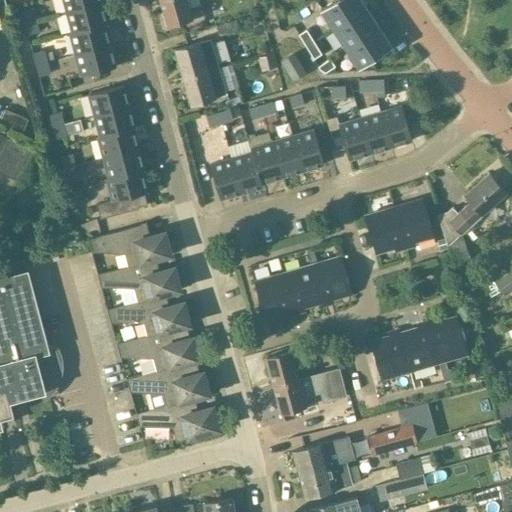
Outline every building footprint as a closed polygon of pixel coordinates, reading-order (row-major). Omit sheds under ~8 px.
[(62,0),(66,13),(102,4),(100,0),(62,0)] [(160,0),(168,27),(191,20),(203,16),(198,1),(201,0),(160,0)] [(335,0),(320,10),(321,11),(321,10),(335,31),(367,9),(360,0),(335,0)] [(72,34),(105,25),(107,25),(102,4),(66,13),(72,34)] [(20,11),(24,23),(36,20),(33,8),(20,11)] [(367,9),(335,31),(347,50),(379,28),(367,9)] [(40,32),(36,20),(24,23),(27,35),(40,32)] [(236,20),(216,26),(219,36),(239,30),(236,20)] [(70,34),(76,55),(111,46),(105,25),(72,34),(70,34)] [(379,28),(347,50),(359,68),(358,68),(358,69),(392,47),(392,46),(391,46),(379,28)] [(306,30),(299,35),(306,47),(314,42),(306,30)] [(217,63),(213,52),(210,40),(175,50),(184,78),(233,63),(230,54),(224,56),(225,60),(217,63)] [(314,42),(306,47),(314,59),(322,55),(314,42)] [(116,68),(111,46),(76,55),(81,77),(116,68)] [(32,53),(35,65),(48,62),(44,50),(32,53)] [(293,82),(307,73),(294,52),(280,60),(293,82)] [(262,72),(278,67),(274,53),(258,58),(262,72)] [(330,59),(318,67),(320,70),(325,73),(335,67),(330,59)] [(51,74),(48,62),(35,65),(39,77),(51,74)] [(233,64),(233,63),(184,78),(192,106),(216,99),(215,98),(226,95),(225,91),(239,87),(232,64),(233,64)] [(359,92),(376,91),(376,79),(358,80),(359,92)] [(384,79),(376,79),(376,91),(376,97),(385,97),(384,79)] [(89,95),(96,116),(129,107),(123,85),(89,95)] [(345,86),(332,86),(332,99),(346,98),(345,86)] [(301,92),(281,98),(285,111),(305,105),(301,92)] [(273,101),(260,105),(264,117),(266,117),(268,124),(277,121),(275,114),(276,113),(273,101)] [(252,120),(264,117),(260,105),(249,108),(252,120)] [(102,138),(132,130),(135,129),(129,107),(96,116),(102,138)] [(230,108),(217,112),(221,124),(234,121),(230,108)] [(401,108),(380,114),(391,149),(412,142),(401,108)] [(0,120),(0,121),(23,131),(29,119),(5,109),(0,120)] [(62,112),(49,115),(52,128),(65,124),(68,136),(84,132),(81,119),(64,124),(64,122),(62,114),(62,112)] [(209,128),(221,124),(217,112),(205,116),(209,128)] [(380,114),(360,120),(370,154),(391,149),(380,114)] [(349,160),(370,154),(360,120),(339,126),(349,160)] [(65,124),(52,128),(56,140),(68,136),(65,124)] [(138,151),(132,130),(102,138),(97,139),(103,160),(138,151)] [(314,131),(292,138),(302,171),(324,165),(314,131)] [(0,171),(19,181),(35,150),(8,137),(0,152),(0,171)] [(292,138),(272,144),(282,177),(302,171),(292,138)] [(272,144),(251,150),(252,153),(261,184),(282,177),(272,144)] [(144,171),(138,151),(103,160),(109,180),(141,172),(144,171)] [(60,157),(64,169),(76,166),(73,153),(60,157)] [(252,153),(231,159),(241,193),(262,187),(261,184),(252,153)] [(220,199),(241,193),(231,159),(210,165),(220,199)] [(79,178),(76,166),(64,169),(67,181),(79,178)] [(147,193),(141,172),(109,180),(105,181),(111,201),(95,205),(99,220),(138,209),(138,208),(147,206),(143,193),(147,193)] [(443,229),(449,246),(454,264),(469,258),(462,234),(507,195),(489,174),(464,197),(470,205),(443,229)] [(421,201),(393,209),(404,245),(432,237),(421,201)] [(375,254),(404,245),(393,209),(365,218),(375,254)] [(124,253),(128,267),(151,261),(171,256),(165,233),(145,238),(142,225),(88,240),(91,253),(124,253)] [(0,254),(11,252),(8,241),(0,243),(0,254)] [(339,258),(310,266),(321,303),(350,295),(339,258)] [(155,273),(151,261),(128,267),(98,275),(101,288),(134,288),(137,301),(161,296),(181,291),(174,267),(155,273)] [(293,311),(321,303),(310,266),(282,274),(293,311)] [(511,267),(511,268),(511,270),(495,282),(503,296),(511,290),(511,267)] [(44,392),(44,390),(46,388),(48,386),(51,382),(54,378),(56,374),(57,372),(57,369),(58,366),(58,365),(59,363),(59,360),(59,358),(58,355),(58,352),(57,349),(46,346),(26,271),(0,278),(0,427),(2,427),(0,420),(0,417),(12,414),(9,401),(44,392)] [(264,319),(293,311),(282,274),(253,282),(264,319)] [(164,308),(161,296),(137,301),(107,309),(111,323),(143,324),(147,336),(171,331),(190,326),(184,303),(164,308)] [(456,318),(427,326),(437,362),(466,354),(456,318)] [(427,326),(398,334),(408,371),(437,362),(427,326)] [(174,343),(171,331),(147,336),(117,345),(120,358),(153,359),(156,371),(180,366),(200,360),(194,338),(174,343)] [(379,379),(408,371),(398,334),(369,342),(379,379)] [(476,341),(469,343),(472,352),(479,350),(476,341)] [(266,358),(274,386),(297,380),(293,364),(305,361),(301,349),(289,352),(266,358)] [(163,394),(166,406),(190,401),(209,395),(203,372),(183,377),(180,366),(156,371),(126,380),(130,393),(163,394)] [(302,396),(297,380),(274,386),(282,415),(305,409),(305,408),(316,405),(313,393),(302,396)] [(511,396),(494,402),(498,416),(507,448),(511,446),(511,396)] [(193,412),(190,401),(166,406),(136,414),(139,428),(172,429),(176,442),(219,430),(212,407),(193,412)] [(373,455),(417,443),(412,424),(368,436),(373,455)] [(292,452),(298,476),(348,462),(354,460),(348,438),(323,445),(323,444),(292,452)] [(396,464),(400,479),(423,473),(419,457),(396,464)] [(354,485),(350,471),(348,462),(298,476),(305,499),(336,491),(336,490),(354,485)] [(400,480),(376,486),(380,501),(404,495),(400,480)] [(511,483),(478,488),(480,500),(511,496),(511,483)] [(501,501),(503,511),(508,511),(511,511),(511,497),(508,499),(501,501)] [(308,511),(361,511),(358,498),(339,502),(339,503),(308,511)] [(204,503),(205,511),(234,511),(232,499),(204,503)]
